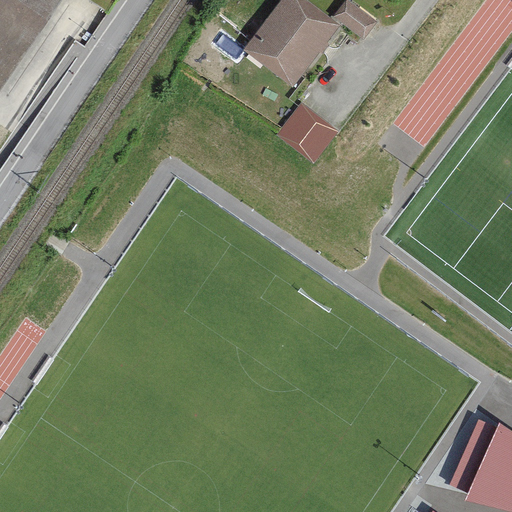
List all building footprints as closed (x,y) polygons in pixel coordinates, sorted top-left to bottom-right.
[(0,0),(0,91),(61,0),(0,0)] [(306,0),(281,0),(243,51),(293,88),(340,26),(306,0)] [(346,0),(333,17),(363,41),(378,23),(348,0),(346,0)] [(277,135),(313,164),(338,131),(302,103),(277,135)] [(497,428),(478,419),(449,485),(469,493),(465,501),(510,511),(511,511),(511,431),(499,423),(497,428)]
